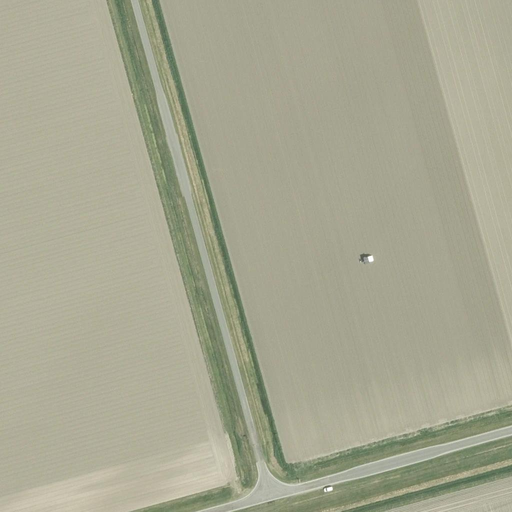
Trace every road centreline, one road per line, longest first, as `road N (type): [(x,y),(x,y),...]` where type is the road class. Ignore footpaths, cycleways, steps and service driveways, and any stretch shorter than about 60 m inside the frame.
road 1 (unclassified): [(129,0),(266,496)]
road 2 (unclassified): [(511,430),(266,496)]
